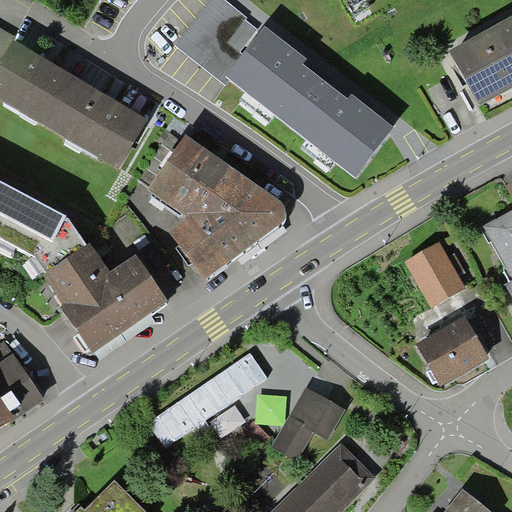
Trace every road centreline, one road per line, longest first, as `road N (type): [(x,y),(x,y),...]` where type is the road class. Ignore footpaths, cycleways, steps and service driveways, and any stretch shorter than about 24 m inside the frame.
road 1 (residential): [(156,0),(117,56),(355,229)]
road 2 (residential): [(273,284),(284,301),(449,430)]
road 3 (residential): [(273,284),(88,409)]
road 4 (residential): [(511,142),(355,229)]
road 5 (residential): [(88,409),(0,306)]
